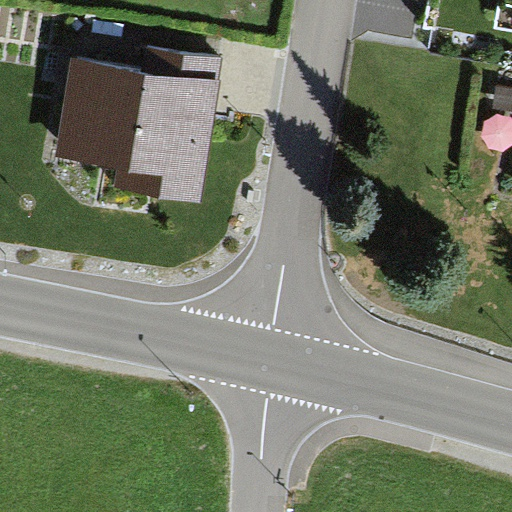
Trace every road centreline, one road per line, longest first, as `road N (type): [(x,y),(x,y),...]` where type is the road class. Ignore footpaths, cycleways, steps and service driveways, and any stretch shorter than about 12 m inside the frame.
road 1 (residential): [(325,0),(269,355)]
road 2 (tertiary): [(0,303),(269,355)]
road 3 (tertiary): [(269,355),(511,417)]
road 4 (residential): [(269,355),(261,511)]
